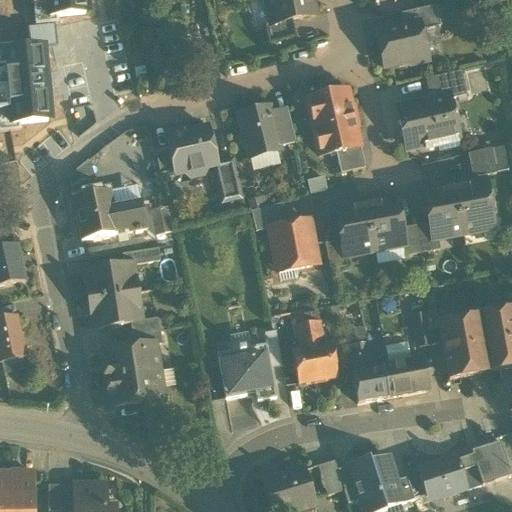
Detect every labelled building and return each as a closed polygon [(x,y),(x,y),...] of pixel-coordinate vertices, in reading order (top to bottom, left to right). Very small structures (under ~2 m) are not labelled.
[(57,18),(85,15),(82,0),(31,0),(35,27),(58,25),(57,18)] [(118,0),(122,15),(134,11),(128,0),(118,0)] [(257,29),(264,27),(272,25),(266,0),(262,0),(251,3),(257,29)] [(315,17),(311,0),(266,0),(272,25),(272,26),(291,22),(315,17)] [(419,25),(420,32),(440,27),(435,7),(400,15),(403,28),(419,25)] [(264,27),(268,45),(295,38),(291,22),(272,26),(272,25),(264,27)] [(376,34),(384,69),(427,60),(420,32),(419,25),(403,28),(376,34)] [(20,125),(47,123),(45,98),(50,98),(47,74),(42,75),(40,49),(12,52),(12,45),(0,46),(0,134),(20,132),(20,125)] [(425,81),(430,104),(449,100),(449,101),(465,98),(460,73),(425,81)] [(318,85),(321,97),(341,93),(338,80),(318,85)] [(312,128),(319,158),(336,154),(360,149),(356,130),(358,130),(353,108),(351,108),(347,91),(341,93),(321,97),(311,100),(317,127),(312,128)] [(306,101),(312,128),(317,127),(311,100),(306,101)] [(406,151),(436,144),(457,139),(449,101),(449,100),(430,104),(398,111),(406,151)] [(270,114),(278,149),(296,144),(287,109),(270,114)] [(247,151),(249,158),(275,151),(275,149),(278,149),(270,114),(269,110),(239,118),(243,134),(239,139),(241,149),(247,151)] [(184,175),(191,180),(203,177),(208,170),(215,168),(216,168),(207,130),(188,134),(187,130),(179,132),(165,135),(169,151),(175,174),(175,177),(184,175)] [(459,149),(457,139),(436,144),(438,154),(459,149)] [(490,150),(489,151),(495,176),(496,176),(508,173),(501,147),(490,150)] [(336,154),(340,175),(365,170),(360,149),(336,154)] [(155,154),(160,177),(175,174),(169,151),(155,154)] [(279,167),(275,151),(249,158),(252,173),(279,167)] [(470,176),(480,179),(495,176),(489,151),(466,156),(470,176)] [(68,179),(73,201),(85,199),(84,195),(96,192),(88,164),(87,163),(68,179)] [(16,164),(0,166),(0,172),(4,192),(21,189),(20,187),(16,164)] [(215,168),(223,203),(239,199),(230,164),(216,168),(215,168)] [(305,183),(309,198),(327,194),(323,178),(305,183)] [(467,189),(453,191),(462,237),(491,231),(482,184),(469,186),(467,189)] [(437,241),(462,237),(453,191),(439,193),(437,192),(427,194),(424,198),(429,226),(432,242),(437,241)] [(76,221),(81,244),(146,231),(140,206),(123,209),(123,208),(112,210),(109,194),(85,199),(73,201),(72,201),(73,203),(76,202),(79,220),(76,221)] [(250,214),(268,209),(265,199),(246,204),(248,215),(250,214)] [(379,205),(365,208),(373,253),(401,248),(403,248),(400,231),(395,203),(391,201),(381,203),(379,205)] [(250,214),(254,235),(269,232),(268,231),(286,228),(281,206),(268,209),(250,214)] [(345,259),(373,253),(365,208),(351,210),(349,209),(338,211),(335,214),(341,242),(344,259),(345,259)] [(167,211),(150,214),(150,216),(152,216),(156,236),(154,237),(155,238),(172,235),(167,211)] [(294,268),(299,272),(310,270),(315,262),(308,224),(286,228),(268,231),(269,232),(276,271),(294,268)] [(429,226),(415,228),(420,255),(438,252),(437,241),(432,242),(429,226)] [(403,258),(420,255),(415,228),(400,231),(403,248),(401,248),(403,258)] [(324,245),(329,272),(347,269),(345,259),(344,259),(341,242),(324,245)] [(0,250),(0,290),(23,285),(15,248),(0,250)] [(401,248),(373,253),(376,267),(404,262),(403,258),(401,248)] [(122,257),(123,269),(132,267),(132,269),(159,264),(157,251),(122,257)] [(84,275),(88,303),(136,296),(132,269),(132,267),(123,269),(113,270),(111,269),(101,270),(99,272),(84,275)] [(294,268),(276,271),(279,285),(297,282),(299,272),(294,268)] [(140,324),(136,296),(88,303),(93,332),(108,330),(111,331),(120,330),(122,328),(130,327),(140,325),(140,324)] [(317,312),(305,314),(307,326),(319,324),(317,312)] [(495,321),(478,324),(487,375),(511,370),(511,313),(511,314),(494,317),(495,321)] [(294,329),(307,326),(305,314),(292,316),(294,329)] [(437,314),(424,316),(429,348),(442,346),(439,331),(440,331),(437,314)] [(416,350),(429,348),(424,316),(411,318),(411,319),(416,350)] [(0,321),(0,365),(0,366),(22,362),(24,361),(15,318),(0,321)] [(448,382),(487,375),(478,324),(477,320),(457,324),(458,327),(440,331),(439,331),(442,346),(448,382)] [(130,327),(132,338),(159,334),(157,321),(140,324),(140,325),(130,327)] [(307,326),(311,350),(324,348),(319,324),(307,326)] [(294,329),(298,352),(311,350),(307,326),(294,329)] [(344,336),(346,349),(366,345),(363,332),(344,336)] [(161,347),(159,334),(132,338),(133,350),(152,347),(152,349),(161,347)] [(265,348),(270,372),(281,369),(275,334),(263,336),(265,348)] [(229,339),(232,354),(250,351),(247,336),(229,339)] [(370,345),(366,345),(346,349),(350,369),(357,368),(359,376),(375,373),(370,345)] [(406,345),(385,349),(387,364),(409,360),(406,345)] [(103,370),(105,383),(159,375),(157,362),(154,360),(152,349),(152,347),(133,350),(106,354),(103,358),(105,367),(103,370)] [(331,347),(324,348),(311,350),(317,385),(337,382),(331,347)] [(254,392),(256,405),(275,402),(270,372),(265,348),(250,351),(232,354),(216,357),(225,403),(245,399),(244,394),(254,392)] [(317,385),(311,350),(298,352),(291,353),(297,389),(317,385)] [(405,367),(381,371),(387,401),(426,394),(421,364),(417,361),(407,363),(405,367)] [(24,371),(22,362),(0,366),(2,375),(24,371)] [(356,407),(387,401),(381,371),(375,373),(359,376),(351,377),(356,407)] [(172,372),(159,375),(161,387),(159,390),(174,388),(172,372)] [(161,387),(159,375),(105,383),(107,396),(109,398),(111,407),(115,410),(142,405),(161,403),(161,401),(159,390),(161,387)] [(142,405),(144,417),(171,413),(169,400),(161,401),(161,403),(142,405)] [(476,471),(482,489),(511,479),(499,445),(477,453),(475,458),(458,464),(462,476),(476,471)] [(359,504),(361,511),(388,511),(402,508),(402,507),(394,485),(394,483),(390,484),(388,479),(392,478),(387,459),(369,465),(368,462),(348,468),(348,470),(359,504)] [(326,499),(343,494),(337,473),(334,464),(317,469),(326,499)] [(441,496),(443,501),(467,493),(462,476),(458,464),(442,469),(441,464),(416,472),(426,501),(441,496)] [(348,470),(337,473),(343,494),(347,507),(359,504),(348,470)] [(263,486),(271,511),(297,511),(311,506),(301,474),(263,486)] [(31,511),(32,501),(33,501),(33,477),(21,477),(19,475),(10,476),(9,478),(0,477),(0,511),(31,511)] [(394,485),(402,507),(413,504),(405,481),(394,485)] [(72,511),(72,489),(47,489),(46,511),(72,511)] [(104,511),(105,489),(72,489),(72,511),(104,511)]
